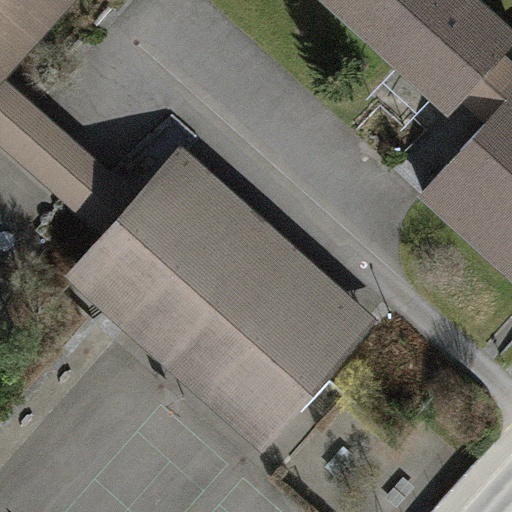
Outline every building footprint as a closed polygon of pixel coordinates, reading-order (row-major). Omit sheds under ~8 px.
[(0,0),(0,85),(8,77),(77,0),(0,0)] [(465,102),(487,122),(511,94),(511,60),(506,56),(511,49),(511,24),(485,0),(320,0),(450,118),(465,102)] [(0,145),(101,236),(139,194),(36,102),(8,77),(0,85),(0,145)] [(511,94),(487,122),(422,192),(511,273),(511,94)] [(181,146),(139,194),(101,236),(65,278),(265,452),(381,320),(181,146)]
